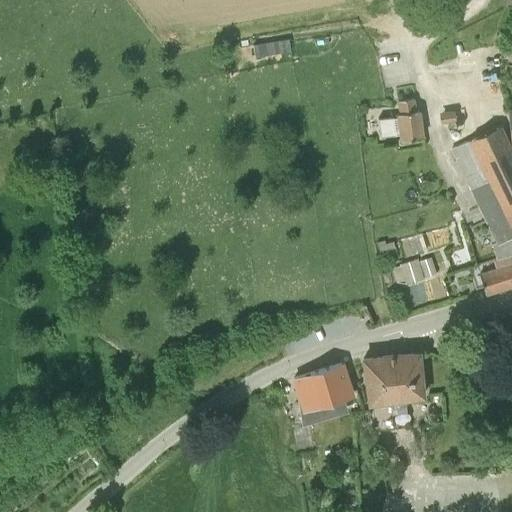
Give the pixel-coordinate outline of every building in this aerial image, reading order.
[(380,136),(399,133),(399,139),(423,136),(420,109),(416,110),(415,96),(398,99),(400,112),(396,113),(396,116),(377,119),(380,136)] [(491,243),(495,258),(511,252),(511,153),(499,125),(452,148),(488,223),(498,241),(491,243)] [(394,247),(393,241),(385,243),(384,239),(376,242),(379,251),(394,247)] [(511,252),(495,258),(496,259),(494,260),(496,269),(480,274),(485,291),(485,292),(511,283),(511,252)] [(420,260),(424,275),(436,271),(432,257),(420,260)] [(417,258),(400,263),(406,283),(423,277),(417,258)] [(508,334),(504,321),(493,324),(498,338),(508,334)] [(419,352),(384,356),(393,427),(410,425),(407,398),(423,396),(419,352)] [(384,356),(363,358),(370,429),(393,427),(384,356)] [(344,409),(340,398),(350,395),(340,363),(295,377),(305,409),(306,418),(307,418),(307,421),(344,409)] [(307,421),(307,418),(306,418),(289,421),(293,448),(311,445),(307,421)] [(88,432),(74,444),(81,452),(95,441),(88,432)]
